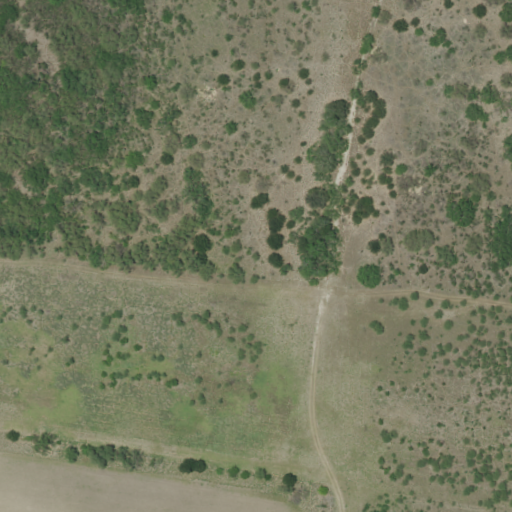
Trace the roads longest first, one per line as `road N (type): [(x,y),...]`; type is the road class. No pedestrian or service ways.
road 1 (residential): [(333,511),(333,490),(290,442),(285,223),(324,0)]
road 2 (residential): [(290,442),(0,402)]
